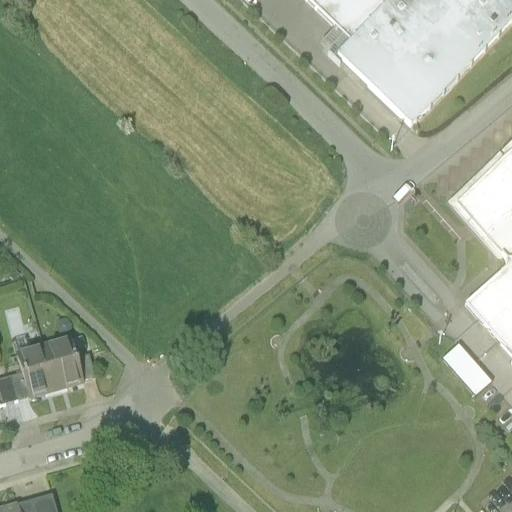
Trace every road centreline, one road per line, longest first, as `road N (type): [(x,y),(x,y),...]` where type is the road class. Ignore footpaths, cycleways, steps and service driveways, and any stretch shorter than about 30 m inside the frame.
road 1 (unclassified): [(359,217),(511,91)]
road 2 (residential): [(0,467),(88,440),(147,398)]
